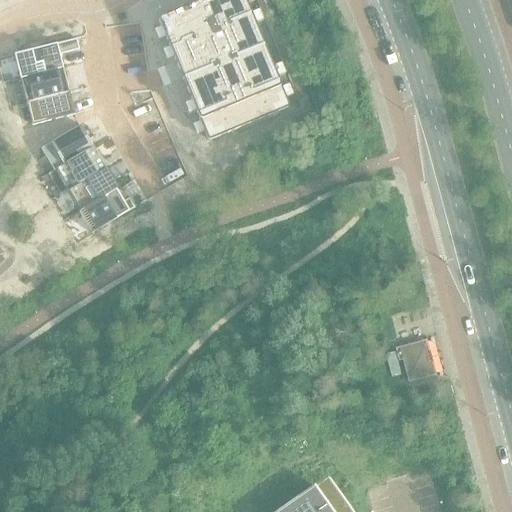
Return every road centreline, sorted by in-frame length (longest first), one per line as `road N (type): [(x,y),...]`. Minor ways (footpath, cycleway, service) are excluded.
road 1 (secondary): [(394,0),(437,128),(511,412)]
road 2 (residential): [(155,189),(114,116),(94,4)]
road 3 (secondary): [(511,135),(470,0)]
